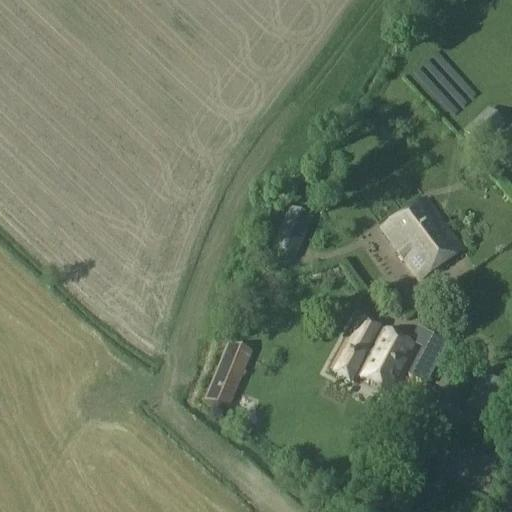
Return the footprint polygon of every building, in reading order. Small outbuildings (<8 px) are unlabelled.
[(502,126),(489,111),(464,134),(477,150),(502,126)] [(383,231),(418,282),(462,252),(426,201),(383,231)] [(274,251),(295,259),(311,221),(290,212),(274,251)] [(418,349),(359,317),(331,368),(355,381),(359,375),(394,393),(418,349)] [(202,403),(227,414),(252,354),(227,344),(202,403)] [(493,511),(496,495),(480,492),(476,511),(493,511)]
